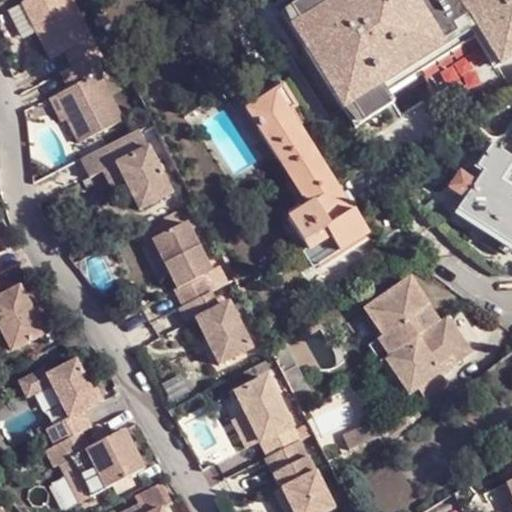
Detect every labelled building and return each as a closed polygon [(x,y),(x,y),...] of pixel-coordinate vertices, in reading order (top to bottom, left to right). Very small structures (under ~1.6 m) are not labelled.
[(74,70),(100,57),(71,0),(35,0),(22,7),(34,30),(37,30),(39,34),(37,36),(51,62),(66,55),(74,70)] [(511,0),(311,0),(283,20),(359,134),(396,109),(389,99),(423,76),(436,68),(481,38),(502,69),(511,62),(511,0)] [(20,6),(7,13),(21,38),(33,31),(20,6)] [(502,69),(481,38),(436,68),(451,91),(457,100),(472,90),(481,104),(511,84),(502,69)] [(100,76),(109,72),(100,57),(74,70),(62,76),(71,91),(56,98),(69,121),(81,146),(124,125),(100,76)] [(438,99),(451,91),(436,68),(423,76),(438,99)] [(248,110),(264,133),(291,115),(296,112),(281,89),(248,110)] [(51,101),(62,124),(69,121),(56,98),(51,101)] [(292,169),(317,152),(291,115),(264,133),(262,134),(288,171),(292,169)] [(173,195),(141,132),(84,161),(93,180),(105,175),(114,192),(123,187),(132,194),(141,211),(173,195)] [(317,152),(292,169),(318,206),(313,210),(329,232),(358,213),(317,152)] [(511,161),(497,154),(488,170),(511,183),(511,179),(507,176),(511,167),(511,161)] [(313,210),(318,206),(292,169),(288,171),(287,172),(313,210)] [(468,197),(472,198),(482,180),(464,170),(454,188),(468,197)] [(465,211),(499,231),(511,209),(511,183),(488,170),(482,180),(472,198),(465,211)] [(472,198),(468,197),(460,209),(465,211),(472,198)] [(511,238),(511,209),(499,231),(511,238)] [(314,254),(336,240),(347,255),(375,238),(358,213),(329,232),(313,210),(293,222),(314,254)] [(183,307),(212,291),(205,276),(212,273),(188,225),(153,243),(171,278),(177,290),(175,291),(183,307)] [(314,254),(325,270),(347,255),(336,240),(314,254)] [(171,278),(153,243),(146,246),(163,281),(171,278)] [(357,316),(388,361),(440,325),(409,279),(357,316)] [(0,332),(11,354),(51,334),(40,313),(33,318),(27,307),(19,288),(2,297),(0,294),(0,332)] [(251,349),(220,288),(212,291),(183,307),(180,309),(189,325),(197,321),(219,366),(251,349)] [(40,313),(36,304),(27,307),(33,318),(40,313)] [(440,325),(388,361),(399,377),(407,372),(419,389),(427,400),(449,384),(438,369),(454,358),(458,365),(473,355),(449,319),(440,325)] [(0,332),(0,356),(1,359),(11,354),(0,332)] [(67,416),(47,427),(55,443),(80,429),(90,424),(83,409),(97,401),(90,388),(75,358),(46,374),(43,367),(18,381),(27,397),(51,384),(67,416)] [(407,372),(399,377),(411,394),(419,389),(407,372)] [(270,458),(300,443),(266,378),(236,394),(247,414),(261,442),(270,458)] [(103,398),(96,385),(90,388),(97,401),(103,398)] [(234,421),(248,448),(261,442),(247,414),(234,421)] [(380,422),(345,436),(353,456),(388,442),(380,422)] [(90,493),(143,465),(122,427),(89,445),(80,429),(55,443),(45,449),(54,463),(69,455),(90,493)] [(294,511),(332,511),(334,511),(300,443),(270,458),(267,459),(282,488),(294,511)] [(294,511),(282,488),(275,492),(285,511),(294,511)]
